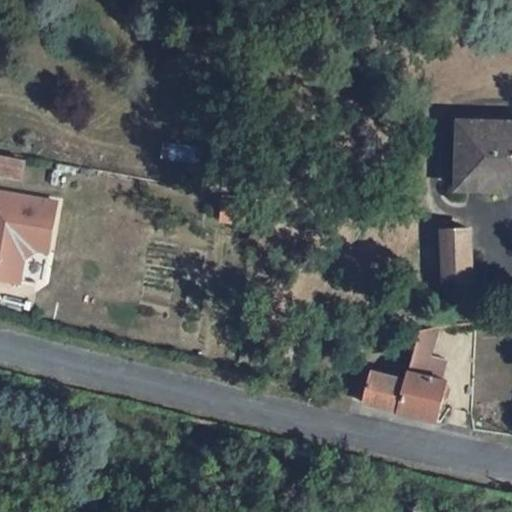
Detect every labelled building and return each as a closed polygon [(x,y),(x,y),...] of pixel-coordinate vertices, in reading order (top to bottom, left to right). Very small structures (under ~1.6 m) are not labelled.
[(508,175),(511,175),(511,123),(461,122),(459,188),(507,190),(508,175)] [(198,147),(164,141),(161,157),(195,163),(198,147)] [(25,161),(0,156),(0,174),(21,179),(25,161)] [(48,251),(57,202),(0,192),(0,279),(20,282),(24,258),(37,250),(48,251)] [(248,202),(224,201),(221,222),(244,223),(248,202)] [(446,280),(473,279),(471,229),(443,231),(446,280)] [(438,327),(420,330),(419,335),(409,371),(406,381),(373,372),(364,403),(400,412),(438,422),(448,381),(441,379),(446,359),(430,355),(438,327)]
